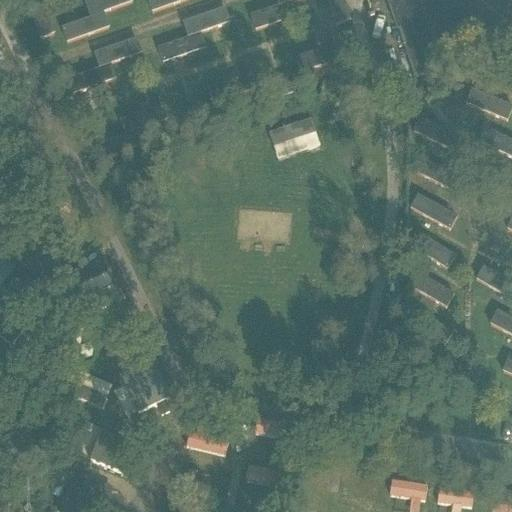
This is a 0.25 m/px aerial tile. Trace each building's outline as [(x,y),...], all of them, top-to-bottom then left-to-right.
[(65,45),(109,30),(103,14),(131,4),(129,0),(92,0),(83,3),(88,19),(60,29),(65,45)] [(145,0),(150,12),(190,0),(145,0)] [(274,0),(277,9),(249,17),(252,29),(296,16),(291,2),(297,0),(274,0)] [(326,0),(335,29),(350,25),(343,0),(326,0)] [(391,0),(386,1),(414,80),(511,48),(511,0),(502,0),(486,5),(484,0),(391,0)] [(204,50),(199,35),(229,24),(224,9),(180,24),(186,39),(156,49),(162,64),(204,50)] [(117,81),(111,65),(140,55),(135,39),(91,54),(97,72),(67,82),(73,97),(117,81)] [(299,76),(272,85),(277,98),(317,84),(312,72),(334,65),(328,47),(293,59),(299,76)] [(466,112),(504,127),(511,107),(511,106),(474,92),(466,112)] [(135,115),(118,121),(129,152),(146,145),(135,115)] [(309,119),(267,134),(277,163),(320,148),(309,119)] [(442,153),(451,137),(420,120),(411,137),(442,153)] [(477,144),(511,160),(511,142),(483,130),(477,144)] [(412,172),(447,188),(453,174),(418,158),(412,172)] [(511,179),(507,178),(501,193),(511,196),(511,179)] [(409,208),(446,230),(455,216),(417,194),(409,208)] [(175,222),(202,221),(201,201),(174,202),(175,222)] [(511,231),(511,215),(508,214),(502,227),(511,231)] [(447,270),(455,254),(414,234),(406,249),(447,270)] [(492,290),(499,277),(482,267),(474,280),(492,290)] [(411,274),(404,293),(446,310),(454,292),(411,274)] [(84,300),(110,289),(105,276),(79,287),(84,300)] [(402,308),(394,324),(445,348),(452,331),(402,308)] [(511,375),(511,360),(507,358),(501,371),(511,375)] [(71,397),(102,410),(112,386),(81,373),(71,397)] [(254,422),(253,439),(287,442),(288,425),(254,422)] [(101,435),(89,460),(114,472),(126,446),(101,435)] [(240,499),(273,505),(280,474),(247,467),(240,499)] [(188,471),(181,499),(214,507),(217,492),(195,487),(198,473),(188,471)] [(373,507),(378,481),(350,476),(345,501),(373,507)] [(407,511),(421,511),(425,486),(390,481),(388,497),(409,500),(407,511)] [(470,510),(473,494),(439,487),(435,505),(451,508),(449,511),(460,511),(461,508),(470,510)]
